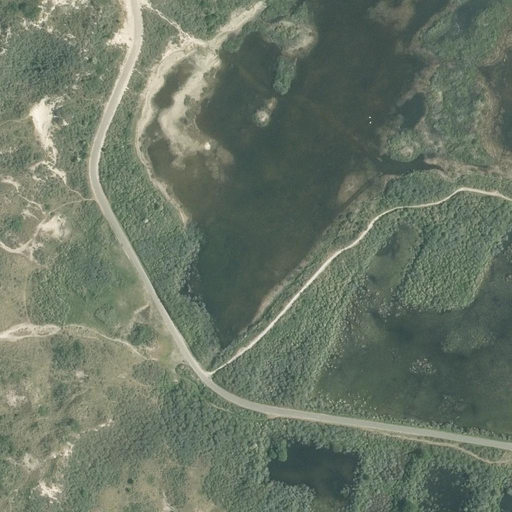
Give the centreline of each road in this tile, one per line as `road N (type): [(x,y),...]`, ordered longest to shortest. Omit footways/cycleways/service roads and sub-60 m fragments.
road 1 (unknown): [(192,380),(209,406),(257,422),(290,418),(511,462)]
road 2 (unknown): [(202,376),(192,380),(122,345),(84,336),(0,340)]
